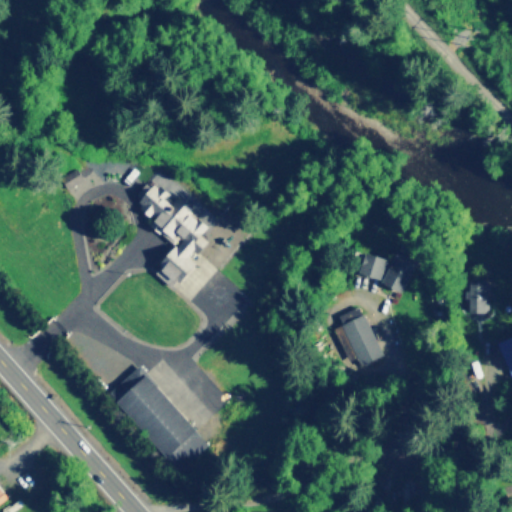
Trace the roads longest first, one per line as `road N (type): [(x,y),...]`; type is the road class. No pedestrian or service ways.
road 1 (trunk): [(134,511),(0,361)]
road 2 (residential): [(394,0),(511,121)]
